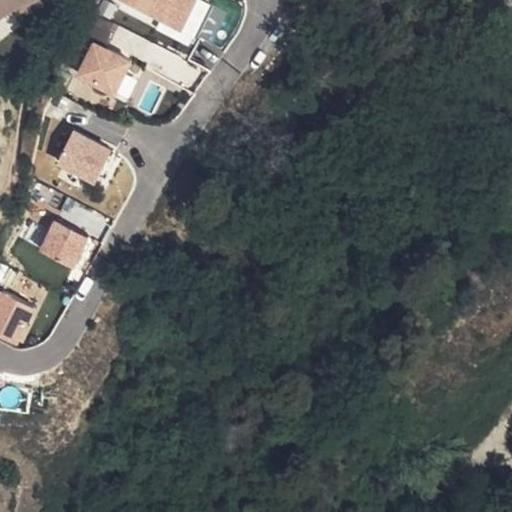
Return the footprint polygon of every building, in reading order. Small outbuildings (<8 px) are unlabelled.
[(0,0),(0,15),(20,4),(26,0),(0,0)] [(49,4),(45,0),(26,0),(20,4),(28,18),(49,4)] [(113,0),(105,0),(101,9),(113,16),(120,4),(113,0)] [(198,0),(130,0),(185,27),(198,0)] [(98,39),(81,72),(119,91),(136,57),(98,39)] [(79,127),(62,160),(99,179),(116,146),(79,127)] [(48,163),(43,174),(54,180),(59,169),(48,163)] [(60,216),(45,246),(79,263),(93,233),(60,216)] [(5,288),(0,298),(0,328),(23,340),(40,305),(5,288)]
